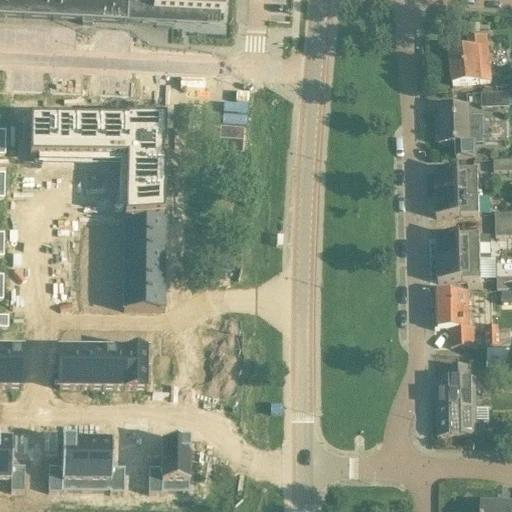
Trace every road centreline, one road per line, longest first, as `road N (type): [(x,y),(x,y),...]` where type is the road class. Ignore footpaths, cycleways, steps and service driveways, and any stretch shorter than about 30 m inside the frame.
road 1 (residential): [(393,470),(415,369),(405,19),(415,0)]
road 2 (tertiary): [(302,471),(313,72)]
road 3 (residential): [(313,72),(0,57)]
road 4 (residential): [(38,418),(204,420),(242,461),(302,471)]
road 5 (residential): [(104,203),(39,203),(38,418)]
